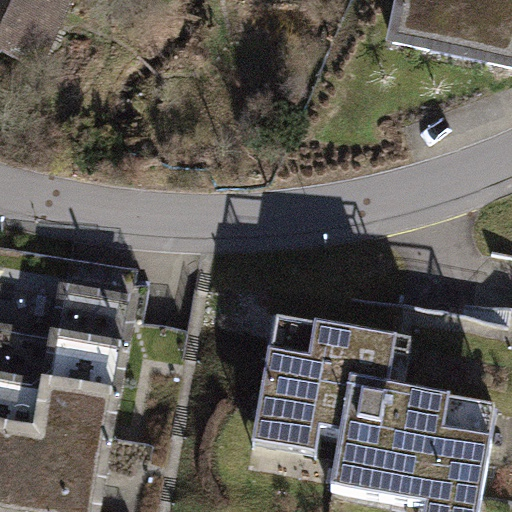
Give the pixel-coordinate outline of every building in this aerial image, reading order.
[(80,0),(0,0),(0,57),(42,78),(80,0)] [(511,0),(403,0),(397,32),(500,54),(509,11),(511,11),(511,0)] [(0,418),(108,439),(133,304),(56,289),(46,342),(0,333),(0,418)] [(405,349),(284,327),(262,450),(340,463),(336,484),(433,501),(430,511),(489,511),(507,414),(397,394),(405,349)] [(0,511),(96,511),(116,408),(39,393),(29,446),(0,440),(0,511)]
